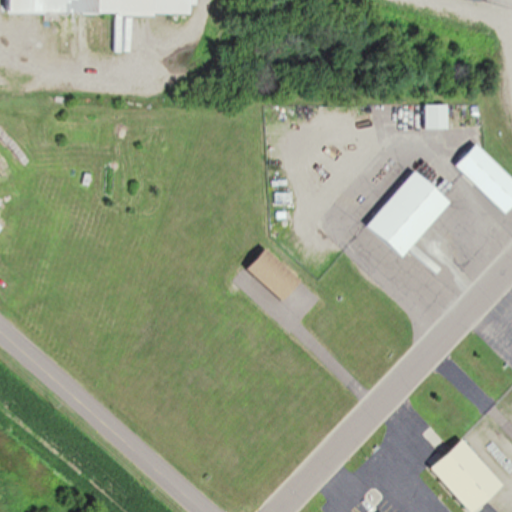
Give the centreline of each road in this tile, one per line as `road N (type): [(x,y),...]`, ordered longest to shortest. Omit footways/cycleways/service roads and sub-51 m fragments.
road 1 (residential): [(278,511),(511,266)]
road 2 (residential): [(201,511),(75,401)]
